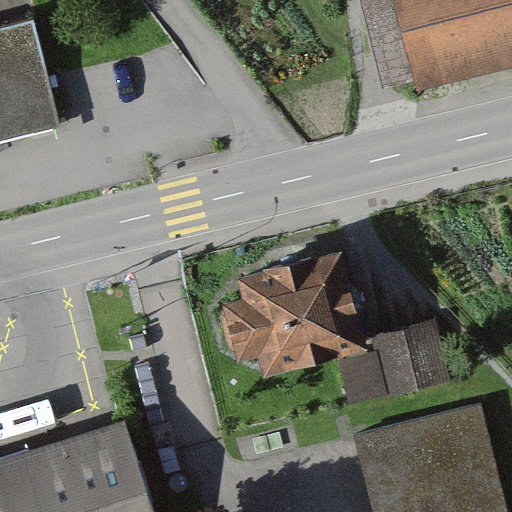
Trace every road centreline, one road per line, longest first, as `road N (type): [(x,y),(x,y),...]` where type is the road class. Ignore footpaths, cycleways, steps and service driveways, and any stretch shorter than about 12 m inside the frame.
road 1 (tertiary): [(0,253),(300,179)]
road 2 (residential): [(168,0),(300,179)]
road 3 (tertiary): [(300,179),(511,130)]
